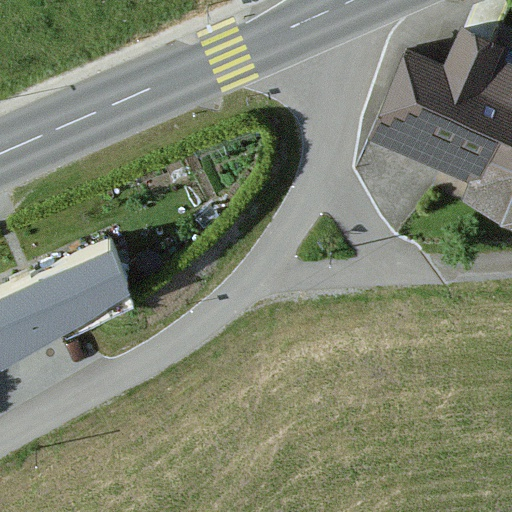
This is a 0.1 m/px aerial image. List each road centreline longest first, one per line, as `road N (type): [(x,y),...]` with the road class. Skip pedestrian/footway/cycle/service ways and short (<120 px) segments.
road 1 (residential): [(315,17),(336,118),(319,181),(254,282),(164,357),(0,462)]
road 2 (primary): [(0,155),(315,17)]
